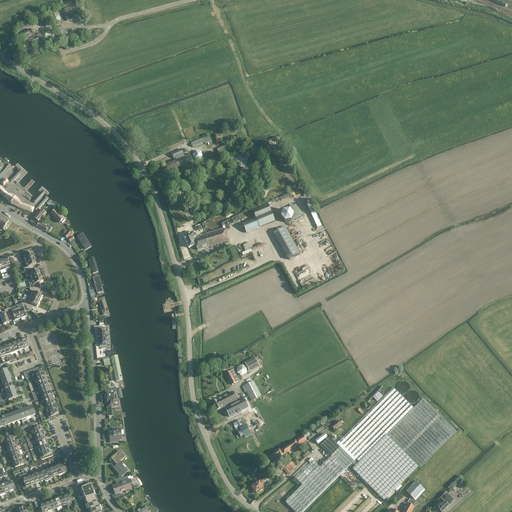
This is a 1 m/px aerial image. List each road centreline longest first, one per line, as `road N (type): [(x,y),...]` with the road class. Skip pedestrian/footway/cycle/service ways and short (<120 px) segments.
road 1 (unclassified): [(255,511),(225,481),(191,396),(172,258),(142,168),(105,123),(0,55)]
road 2 (residential): [(100,472),(87,305)]
road 3 (residential): [(87,305),(72,256),(0,206)]
